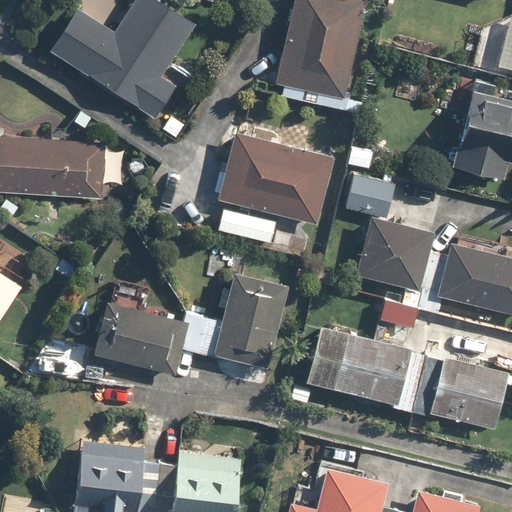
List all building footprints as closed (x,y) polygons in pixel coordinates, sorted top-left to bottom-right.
[(73,5),(44,50),(151,117),(173,83),(159,74),(191,23),(154,0),(130,0),(111,29),(73,5)] [(288,0),(273,85),(344,98),(361,0),(288,0)] [(511,16),(503,14),(491,65),(511,69),(511,16)] [(511,97),(457,86),(441,165),(502,177),(506,161),(511,162),(511,97)] [(331,155),(230,131),(215,197),(315,221),(331,155)] [(121,151),(101,150),(102,143),(0,136),(0,192),(98,199),(99,181),(119,182),(121,151)] [(375,150),(349,144),(345,164),(371,169),(375,150)] [(342,208),(366,214),(351,273),(404,286),(400,303),(416,307),(436,312),(440,295),(511,312),(511,249),(446,233),(442,253),(426,249),(430,229),(382,217),(391,181),(351,171),(342,208)] [(272,218),(221,207),(216,233),(267,243),(272,218)] [(179,348),(264,367),(284,283),(227,269),(216,316),(184,309),(181,319),(100,300),(87,355),(173,375),(179,348)] [(0,312),(18,284),(0,272),(0,312)] [(416,307),(400,303),(382,299),(376,322),(411,330),(416,307)] [(506,368),(316,324),(302,386),(491,429),(506,368)] [(234,511),(239,445),(204,442),(203,453),(174,451),(174,460),(158,459),(139,458),(140,442),(73,438),(68,511),(234,511)] [(298,503),(286,500),(282,511),(473,511),(476,503),(412,487),(406,509),(380,502),(385,480),(317,464),(312,485),(303,483),(298,503)]
